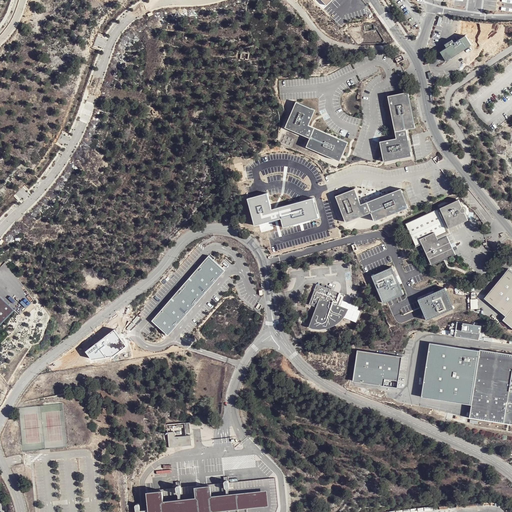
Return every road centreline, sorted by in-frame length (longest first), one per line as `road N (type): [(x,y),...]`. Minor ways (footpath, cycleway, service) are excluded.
road 1 (unclassified): [(511,473),(307,371),(278,332),(259,253),(240,234),(218,228),(187,237),(147,282),(39,365),(0,419)]
road 2 (unclassified): [(0,230),(61,162),(114,34),(142,8),(173,0)]
road 3 (unclassified): [(511,232),(444,149),(409,47),(373,0)]
